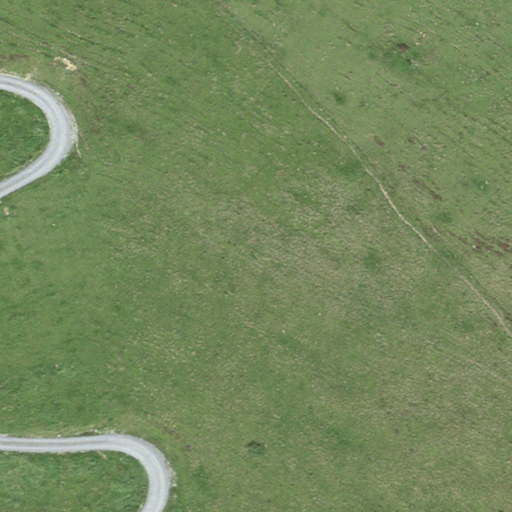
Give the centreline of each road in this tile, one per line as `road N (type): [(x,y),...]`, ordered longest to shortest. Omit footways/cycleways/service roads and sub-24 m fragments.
road 1 (track): [(147,511),(156,475),(135,446),(0,445)]
road 2 (track): [(0,191),(39,170),(60,141),(58,120),(45,104),(0,84)]
